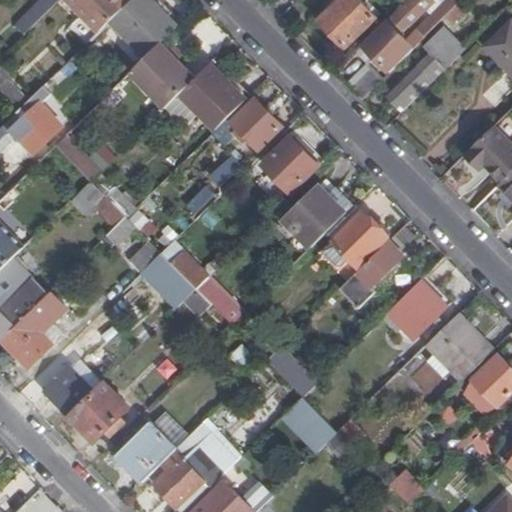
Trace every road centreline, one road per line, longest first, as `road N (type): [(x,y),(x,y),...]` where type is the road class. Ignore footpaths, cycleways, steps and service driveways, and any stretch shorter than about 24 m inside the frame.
road 1 (residential): [(232,0),(511,286)]
road 2 (residential): [(0,404),(105,511)]
